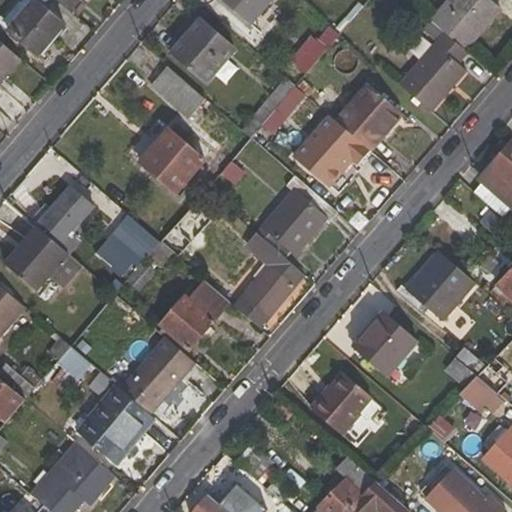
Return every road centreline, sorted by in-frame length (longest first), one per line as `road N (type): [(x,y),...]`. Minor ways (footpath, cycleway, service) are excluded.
road 1 (residential): [(511,86),(148,511)]
road 2 (residential): [(0,178),(152,0)]
